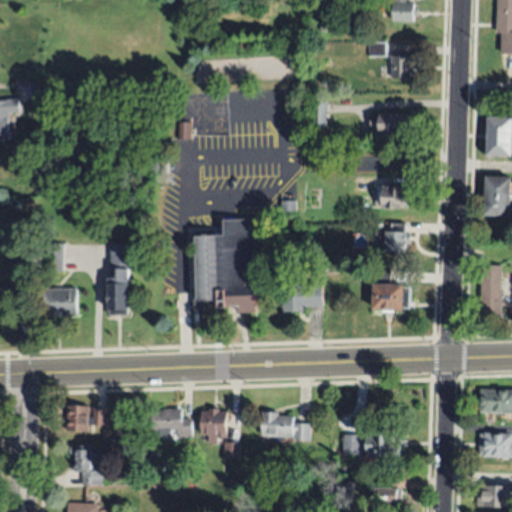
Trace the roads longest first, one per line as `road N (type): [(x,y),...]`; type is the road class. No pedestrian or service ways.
road 1 (primary): [(0,376),(511,358)]
road 2 (residential): [(441,511),(458,0)]
road 3 (residential): [(20,511),(24,376)]
